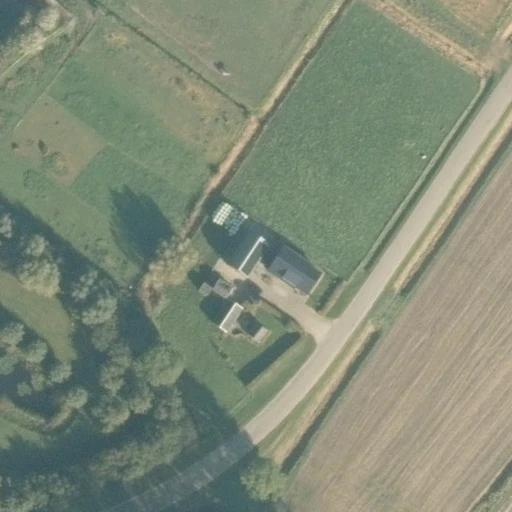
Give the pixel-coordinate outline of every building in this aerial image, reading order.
[(2,0),(25,17),(35,3),(66,26),(72,18),(46,0),(2,0)] [(277,257),(265,249),(268,246),(248,233),(226,266),(245,279),(256,263),(267,271),(266,272),(292,290),(293,288),(305,296),(319,275),(307,267),(308,265),(282,248),(277,257)] [(211,291),(225,300),(232,289),(217,280),(211,291)] [(203,284),(198,292),(205,296),(210,289),(203,284)] [(211,324),(226,333),(241,310),(226,300),(211,324)] [(246,336),(257,344),(266,332),(255,324),(246,336)]
